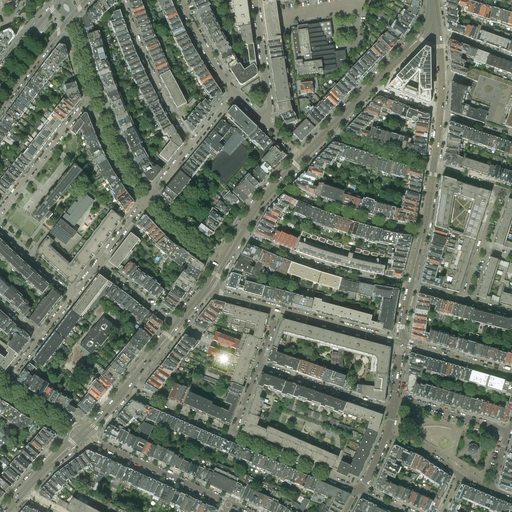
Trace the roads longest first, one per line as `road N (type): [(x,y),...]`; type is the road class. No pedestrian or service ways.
road 1 (residential): [(409,286),(334,270),(238,235)]
road 2 (residential): [(122,0),(191,145)]
road 3 (residential): [(275,185),(422,233)]
road 4 (residential): [(392,413),(258,365)]
road 5 (residential): [(89,100),(0,210)]
road 6 (residential): [(103,445),(228,504)]
road 7 (residential): [(358,490),(232,435)]
road 8 (tertiary): [(277,309),(397,341)]
road 9 (residential): [(261,119),(268,109),(255,0)]
